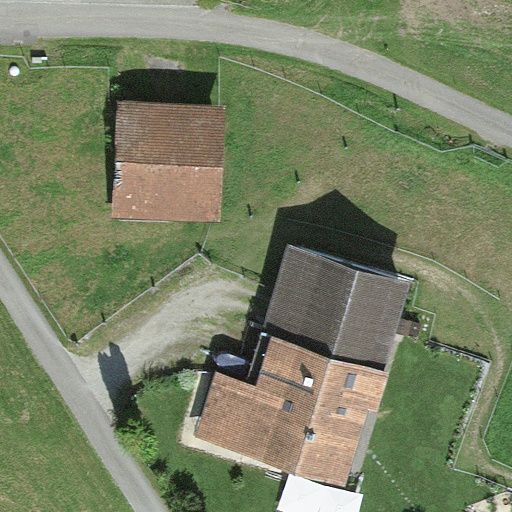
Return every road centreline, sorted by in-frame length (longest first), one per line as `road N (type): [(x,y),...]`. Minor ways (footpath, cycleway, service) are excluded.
road 1 (residential): [(0,19),(224,21),(306,36),(511,122)]
road 2 (track): [(0,268),(153,511)]
